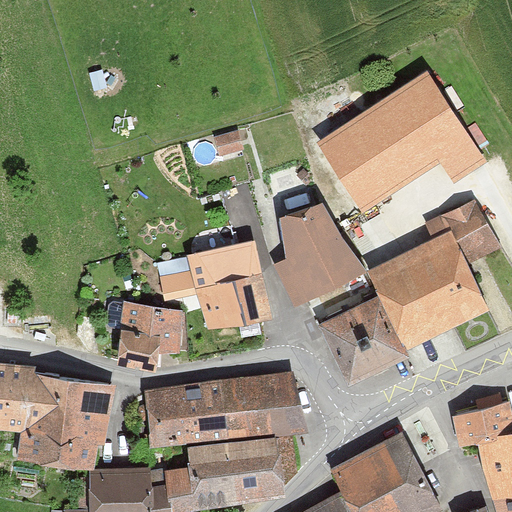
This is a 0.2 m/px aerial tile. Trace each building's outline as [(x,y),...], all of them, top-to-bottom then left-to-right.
[(481,160),(427,78),(323,146),(363,207),(442,156),(455,177),(481,160)] [(216,156),(241,150),(235,128),(210,134),(216,156)] [(407,357),(402,347),(484,309),(462,263),(496,244),(474,205),(430,226),(438,242),(372,273),(383,297),(323,327),(349,382),(407,357)] [(277,267),(296,303),(363,271),(340,240),(322,207),(284,221),(288,262),(277,267)] [(200,293),(211,327),(269,317),(253,245),(190,258),(194,272),(162,278),(166,300),(200,293)] [(114,299),(105,362),(148,368),(151,347),(172,350),(177,308),(114,299)] [(13,458),(84,464),(88,442),(95,443),(101,381),(24,373),(23,381),(16,428),(13,458)] [(154,446),(189,442),(272,432),(303,427),(291,376),(149,394),(154,446)] [(0,425),(16,428),(23,381),(0,378),(0,425)] [(511,511),(511,425),(507,405),(455,419),(461,445),(481,442),(498,511),(511,511)] [(169,511),(183,511),(281,496),(272,432),(189,442),(193,467),(164,472),(169,511)] [(435,511),(439,510),(402,437),(334,471),(345,494),(312,511),(435,511)] [(169,511),(164,472),(150,472),(92,473),(93,510),(66,511),(65,511),(169,511)]
